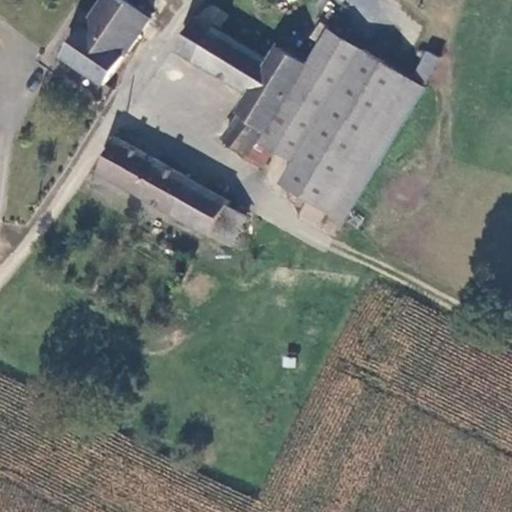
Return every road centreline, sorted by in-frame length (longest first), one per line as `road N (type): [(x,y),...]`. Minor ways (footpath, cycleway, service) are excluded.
road 1 (track): [(126,97),(358,251),(511,331)]
road 2 (unclassified): [(0,272),(67,190),(195,0)]
